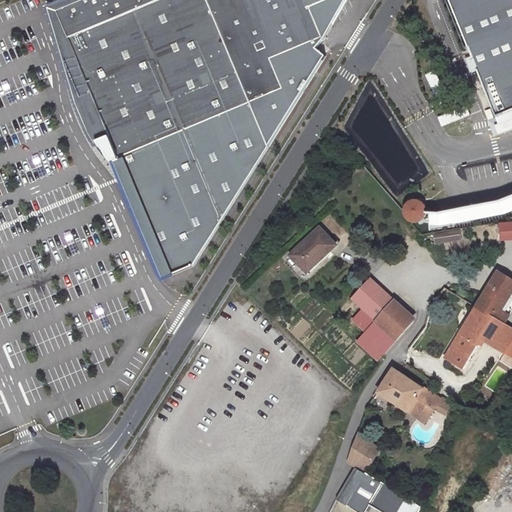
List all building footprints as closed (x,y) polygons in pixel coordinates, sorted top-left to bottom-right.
[(81,0),(56,11),(73,51),(73,63),(74,73),(75,83),(78,96),(81,108),(85,120),(90,131),(96,142),(98,147),(105,156),(112,166),(113,166),(130,159),(129,158),(286,94),(273,64),(325,43),(312,12),(342,0),(81,0)] [(325,43),(348,0),(342,0),(312,12),(325,43)] [(167,281),(193,270),(326,59),(317,54),(325,43),(273,64),(286,94),(129,158),(130,159),(119,163),(167,281)] [(163,282),(167,281),(119,163),(115,165),(163,282)] [(407,206),(407,214),(411,219),(418,222),(425,219),(430,213),(430,206),(425,200),(418,198),(411,200),(407,206)] [(511,222),(501,223),(502,240),(511,239),(511,222)] [(321,228),(291,254),(306,271),(336,244),(321,228)] [(459,229),(432,234),(433,242),(460,236),(459,229)] [(511,279),(499,271),(476,308),(494,319),(511,330),(511,317),(509,316),(511,311),(511,279)] [(359,309),(377,291),(365,280),(348,298),(358,307),(359,309)] [(359,309),(372,321),(390,301),(377,291),(359,309)] [(390,301),(372,321),(393,341),(411,319),(390,301)] [(393,341),(372,321),(359,309),(358,307),(347,319),(362,333),(356,340),(379,360),(393,341)] [(461,370),(481,340),(494,319),(476,308),(444,358),(461,370)] [(511,330),(494,319),(481,340),(511,358),(511,330)] [(377,362),(379,360),(356,340),(354,342),(377,362)] [(434,400),(390,369),(374,391),(421,423),(431,407),(441,415),(446,403),(436,397),(434,400)] [(369,419),(362,414),(359,424),(364,427),(369,419)] [(345,462),(362,472),(376,449),(354,435),(345,462)] [(392,511),(403,497),(362,472),(340,504),(353,511),(360,511),(367,503),(381,511),(392,511)]
